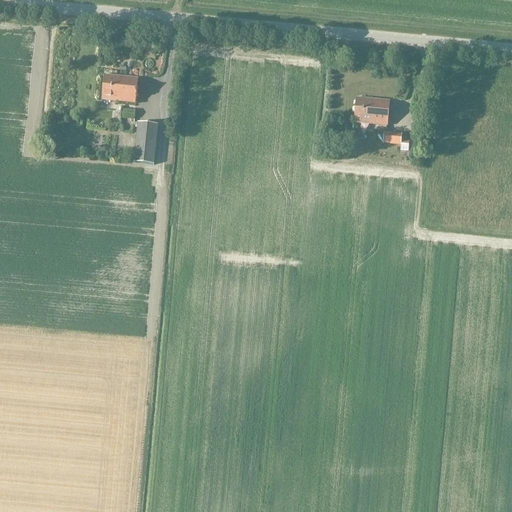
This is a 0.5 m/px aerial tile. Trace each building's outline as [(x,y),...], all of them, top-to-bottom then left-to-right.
[(105,76),(103,100),(136,103),(138,79),(105,76)] [(354,123),(389,126),(391,102),(357,99),(354,123)] [(135,118),(135,110),(122,109),(122,117),(135,118)] [(154,166),(159,126),(138,123),(133,163),(154,166)] [(402,134),(385,132),(384,143),(401,145),(402,134)]
